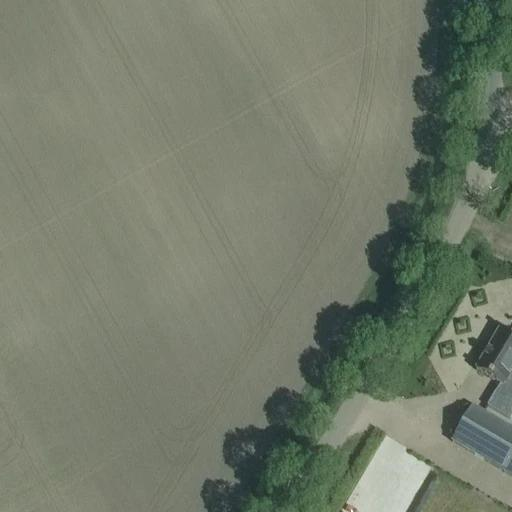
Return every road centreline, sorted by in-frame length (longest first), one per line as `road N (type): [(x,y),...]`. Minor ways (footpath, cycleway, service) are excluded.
road 1 (unclassified): [(290,511),(486,175)]
road 2 (unclassified): [(486,175),(480,0)]
